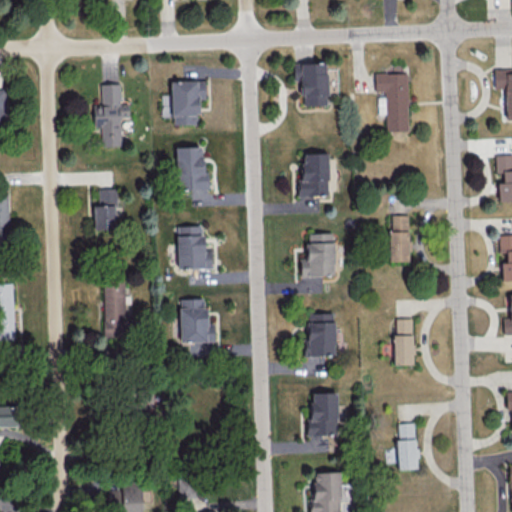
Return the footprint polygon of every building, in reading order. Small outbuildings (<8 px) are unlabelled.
[(292,63),(292,81),(300,80),(301,105),(326,104),(325,62),(292,63)] [(511,116),(511,72),(509,73),(509,68),(492,68),(492,88),(504,88),(504,117),(511,116)] [(406,72),(373,73),(374,93),(376,93),(377,113),(385,113),(385,130),(407,130),(406,72)] [(204,98),(204,80),(170,80),(171,124),(198,124),(197,98),(204,98)] [(120,145),(119,117),(128,116),(127,103),(119,103),(119,83),(100,84),(100,104),(92,104),(93,127),(100,127),(100,145),(120,145)] [(176,189),(207,188),(207,169),(202,169),(201,145),(175,146),(176,189)] [(326,152),(299,153),(300,195),(327,194),(326,152)] [(497,201),(511,200),(511,164),(511,153),(494,154),(494,172),(501,172),(502,182),(497,182),(497,201)] [(97,188),(97,205),(92,205),(93,229),(115,229),(114,187),(97,188)] [(389,261),(407,261),(407,214),(388,214),(389,261)] [(210,266),(210,249),(202,249),(201,225),(175,225),(176,267),(210,266)] [(299,258),(299,275),(332,275),(332,232),(306,232),(306,258),(299,258)] [(511,233),(498,234),(498,252),(504,252),(504,261),(500,262),(500,280),(511,279),(511,233)] [(124,279),(102,280),(103,336),(126,335),(124,279)] [(0,282),(0,333),(0,339),(13,338),(12,283),(0,282)] [(502,334),(511,333),(511,293),(503,294),(503,303),(508,303),(508,317),(501,317),(502,334)] [(213,322),(205,322),(204,297),(178,298),(179,341),(214,340),(213,322)] [(305,355),(333,355),(332,312),(304,312),(305,355)] [(411,317),(392,318),(393,364),(411,364),(411,317)] [(335,392),(308,392),(308,434),(336,434),(335,392)] [(0,426),(17,426),(16,405),(0,405),(0,426)] [(397,468),(416,468),(413,421),(395,422),(397,468)] [(338,511),(339,472),(311,471),(310,511),(338,511)] [(177,498),(195,497),(194,477),(176,478),(177,498)] [(141,511),(140,482),(121,483),(121,488),(106,489),(107,511),(141,511)]
